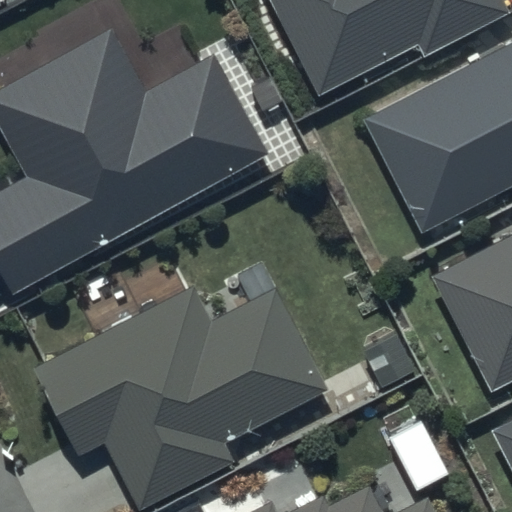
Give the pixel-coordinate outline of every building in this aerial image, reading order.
[(270,0),(319,93),(417,43),(424,55),(507,12),(501,0),(270,0)] [(0,129),(25,175),(0,189),(0,273),(12,295),(269,152),(214,54),(145,92),(110,29),(0,90),(0,129)] [(511,39),(360,121),(421,234),(511,185),(511,39)] [(511,235),(432,277),(491,390),(511,378),(511,235)] [(191,288),(34,370),(79,455),(105,441),(141,509),(236,459),(227,443),(327,390),(274,290),(210,324),(191,288)] [(511,420),(492,430),(511,468),(511,420)] [(435,511),(428,497),(399,511),(381,511),(368,486),(328,507),(323,498),(296,511),(272,511),(269,505),(255,511),(435,511)]
